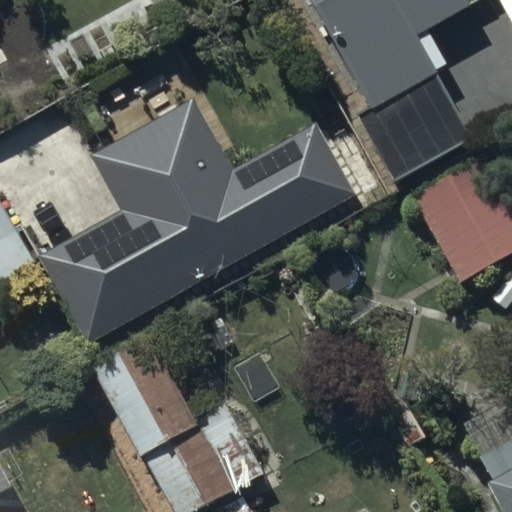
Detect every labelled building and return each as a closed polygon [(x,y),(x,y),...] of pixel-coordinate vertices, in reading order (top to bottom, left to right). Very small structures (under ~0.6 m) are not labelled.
[(395,182),(472,139),(414,37),(469,6),(465,0),(314,0),(376,109),(359,118),(395,182)] [(346,193),(311,131),(230,177),(191,108),(101,159),(133,215),(50,262),(93,336),(346,193)] [(511,251),(511,209),(487,165),(415,205),(458,282),(511,251)] [(0,279),(31,262),(0,205),(0,279)] [(103,366),(95,371),(172,511),(195,511),(264,474),(225,404),(196,420),(152,340),(103,366)] [(511,511),(511,440),(480,458),(510,511),(511,511)]
